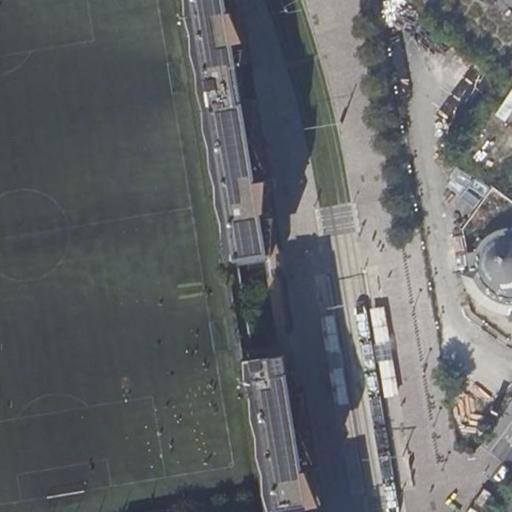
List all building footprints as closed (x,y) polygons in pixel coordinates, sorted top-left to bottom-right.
[(0,0),(0,511),(272,511),(271,507),(246,350),(230,252),(188,0),(0,0)] [(188,0),(230,252),(239,251),(273,245),(262,182),(260,165),(271,163),(259,91),(248,92),(242,57),(253,54),(237,1),(233,3),(232,0),(188,0)] [(511,90),(499,114),(511,120),(511,90)] [(511,233),(503,234),(491,239),(485,245),(480,253),(477,264),(479,276),(483,285),(492,292),(499,296),(510,298),(511,297),(511,233)] [(485,245),(491,239),(487,236),(477,247),(473,262),(477,264),(480,253),(485,245)] [(239,251),(230,252),(246,350),(255,349),(239,251)] [(499,296),(492,292),(473,297),(479,306),(486,313),(496,319),(507,321),(511,321),(511,297),(510,298),(499,296)] [(391,341),(385,305),(370,307),(376,343),(391,341)] [(339,349),(333,313),(320,316),(326,352),(339,349)] [(246,350),(271,507),(318,499),(319,459),(308,461),(307,455),(318,453),(307,383),(295,386),(294,379),(288,342),(255,349),(246,350)] [(288,342),(294,379),(306,377),(291,342),(288,342)] [(400,393),(394,358),(379,360),(385,396),(400,393)] [(343,366),(329,368),(335,405),(349,402),(343,366)]
